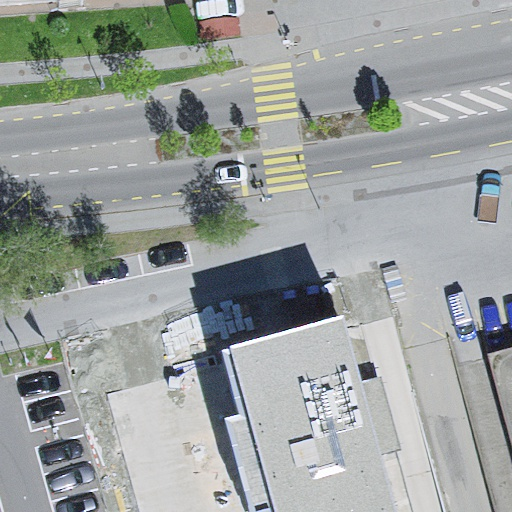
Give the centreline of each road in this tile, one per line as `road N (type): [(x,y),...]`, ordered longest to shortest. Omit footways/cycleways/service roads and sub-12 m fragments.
road 1 (primary): [(0,166),(283,134),(511,95)]
road 2 (unknown): [(260,137),(276,220),(254,301),(291,511)]
road 3 (unknown): [(0,343),(141,343)]
